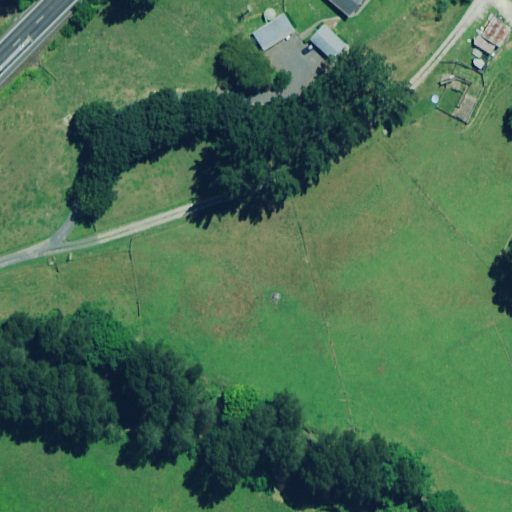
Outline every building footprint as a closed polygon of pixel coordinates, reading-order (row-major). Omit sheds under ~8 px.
[(365,0),(328,0),(351,18),(365,0)] [(295,33),(285,15),(253,34),(264,51),(295,33)] [(511,29),(493,18),(482,37),(499,48),(511,29)] [(346,46),(324,26),(311,40),(333,60),(346,46)] [(462,84),(447,74),(441,83),(455,94),(462,84)]
